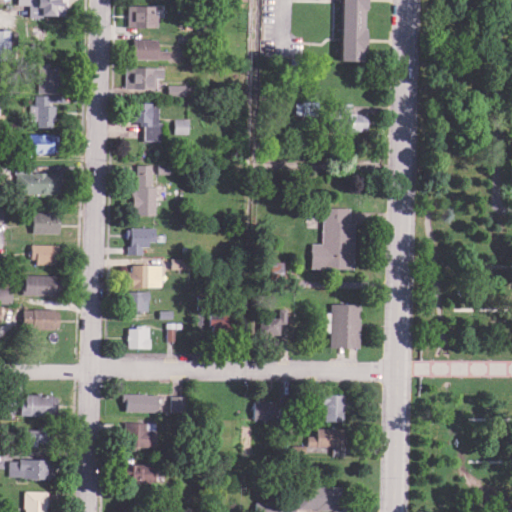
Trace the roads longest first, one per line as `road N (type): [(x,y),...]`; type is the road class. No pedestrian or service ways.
road 1 (tertiary): [(389,511),(405,0)]
road 2 (residential): [(83,511),(97,0)]
road 3 (residential): [(394,370),(87,370)]
